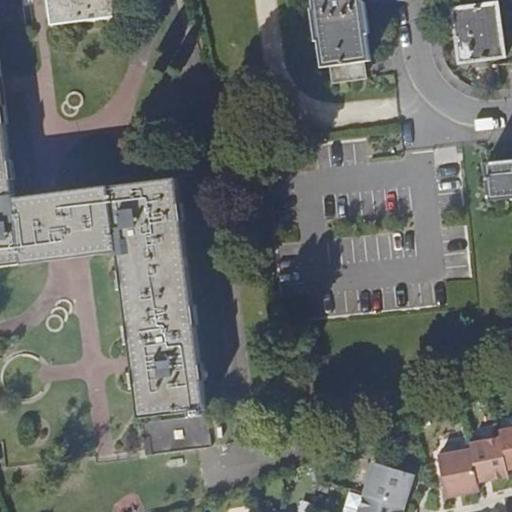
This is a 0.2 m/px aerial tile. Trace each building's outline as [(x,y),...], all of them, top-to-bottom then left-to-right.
[(118,0),(50,0),(54,23),(121,13),(118,0)] [(314,0),(316,8),(314,9),(318,40),(320,40),(324,65),(331,65),(333,81),(365,77),(363,60),(371,59),(367,33),(370,33),(366,2),(370,2),(370,0),(314,0)] [(499,2),(454,8),(462,61),(506,55),(499,2)] [(0,74),(0,265),(25,263),(24,258),(119,246),(141,417),(191,411),(192,413),(203,412),(203,409),(208,409),(179,177),(112,186),(113,190),(17,204),(0,74)] [(511,159),(487,163),(492,199),(511,197),(511,159)] [(511,428),(500,431),(502,437),(471,444),(472,449),(439,456),(447,497),(480,490),(478,482),(509,476),(508,469),(511,468),(511,428)] [(402,511),(415,474),(377,463),(362,511),(402,511)]
